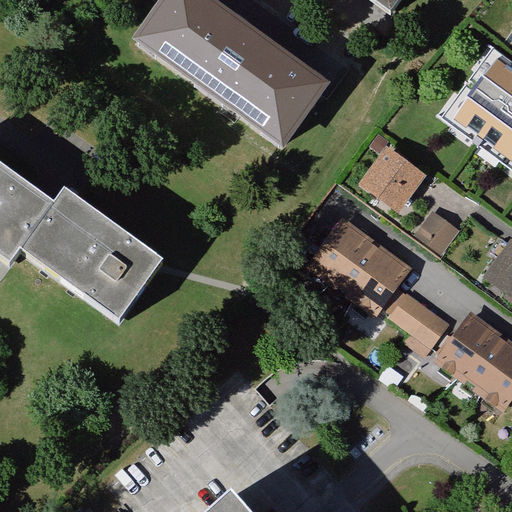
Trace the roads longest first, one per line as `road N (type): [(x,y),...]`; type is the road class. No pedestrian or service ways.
road 1 (residential): [(511,330),(338,201)]
road 2 (residential): [(154,511),(241,436),(306,511)]
road 3 (residential): [(322,511),(414,428)]
